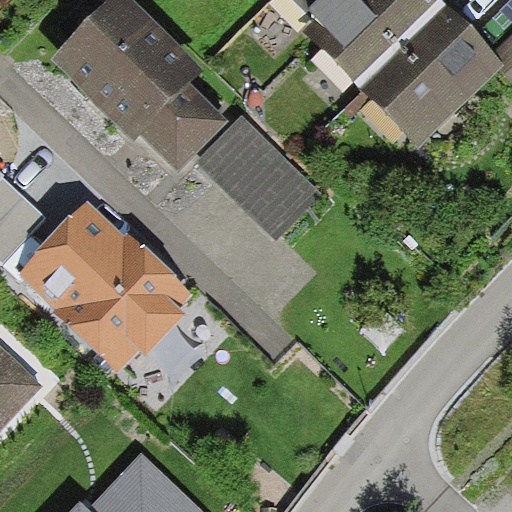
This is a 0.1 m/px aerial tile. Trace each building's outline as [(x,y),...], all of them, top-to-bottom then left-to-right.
[(179,175),(232,120),(192,82),(206,66),(136,0),(107,0),(50,60),(133,139),(137,135),(179,175)] [(499,64),(431,0),(326,0),(295,33),(417,150),(499,64)] [(240,118),(200,162),(276,237),(322,192),(240,118)] [(3,178),(0,180),(0,259),(2,262),(45,217),(3,178)] [(131,231),(125,236),(87,200),(19,270),(54,303),(49,309),(119,376),(139,355),(145,361),(191,313),(185,308),(198,295),(131,231)] [(0,428),(40,386),(0,348),(0,428)] [(92,507),(82,499),(69,511),(202,511),(142,454),(92,507)]
